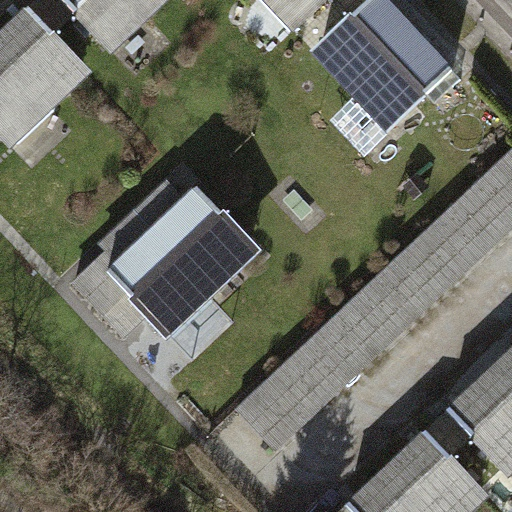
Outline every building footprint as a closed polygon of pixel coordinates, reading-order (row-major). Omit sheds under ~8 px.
[(173,0),(41,0),(22,19),(47,46),(69,26),(104,64),(173,0)] [(328,0),(247,0),(287,40),(317,12),(328,0)] [(448,73),(376,0),(328,0),(317,12),(337,33),(308,61),(382,137),(448,73)] [(47,46),(22,19),(0,38),(0,153),(3,157),(82,84),(47,46)] [(511,147),(231,418),(273,462),(511,232),(511,147)] [(189,193),(79,297),(128,347),(145,331),(156,342),(248,255),(189,193)] [(511,470),(511,350),(419,439),(448,468),(469,448),(501,481),(511,470)] [(448,468),(419,439),(342,511),(471,511),(481,503),(448,468)]
